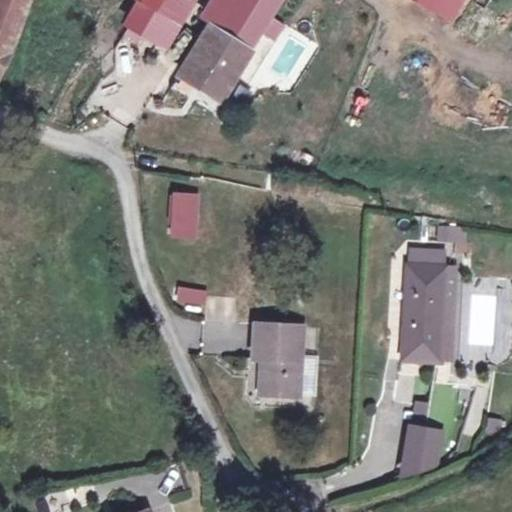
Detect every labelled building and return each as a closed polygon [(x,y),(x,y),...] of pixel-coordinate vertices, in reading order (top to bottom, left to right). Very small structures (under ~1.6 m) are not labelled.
[(0,0),(0,49),(8,53),(31,0),(0,0)] [(136,0),(138,1),(157,14),(166,0),(136,0)] [(416,0),(432,13),(438,5),(432,0),(416,0)] [(157,14),(138,1),(130,20),(148,30),(157,14)] [(290,100),(317,40),(268,18),(241,78),(290,100)] [(252,54),(209,27),(180,73),(222,99),(252,54)] [(8,53),(0,49),(0,78),(12,55),(8,53)] [(426,114),(439,89),(427,83),(414,109),(426,114)] [(197,188),(178,187),(175,234),(193,235),(197,188)] [(474,231),(455,230),(454,245),(474,246),(474,231)] [(450,257),(415,255),(414,269),(449,272),(450,257)] [(449,272),(414,269),(405,359),(452,363),(455,334),(444,332),(449,272)] [(174,306),(208,307),(208,290),(174,290),(174,306)] [(305,324),(256,319),(253,355),(267,358),(264,391),(299,394),(305,324)] [(440,433),(411,429),(404,474),(436,462),(440,433)]
